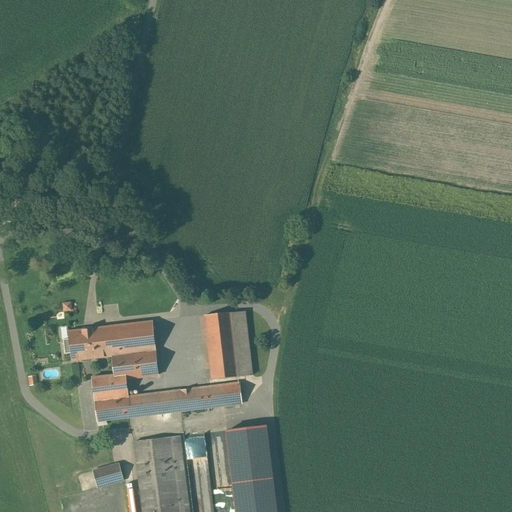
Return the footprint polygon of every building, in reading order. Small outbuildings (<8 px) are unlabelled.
[(71,302),(63,302),(64,310),(72,310),(71,302)] [(231,313),(204,316),(211,379),(238,377),(231,313)] [(152,321),(112,326),(116,355),(111,356),(113,375),(125,373),(126,379),(157,375),(158,374),(152,321)] [(112,326),(68,331),(69,339),(63,339),(64,354),(70,353),(71,361),(111,356),(116,355),(112,326)] [(113,375),(91,378),(94,399),(128,394),(126,379),(125,373),(113,375)] [(239,383),(128,397),(129,406),(95,411),(97,421),(241,403),(239,383)] [(128,394),(94,399),(95,411),(129,406),(128,397),(128,394)] [(189,511),(179,435),(133,441),(142,511),(189,511)] [(207,496),(212,495),(206,438),(186,440),(192,495),(203,494),(203,497),(207,497),(207,496)] [(118,464),(92,471),(97,487),(123,480),(118,464)]
